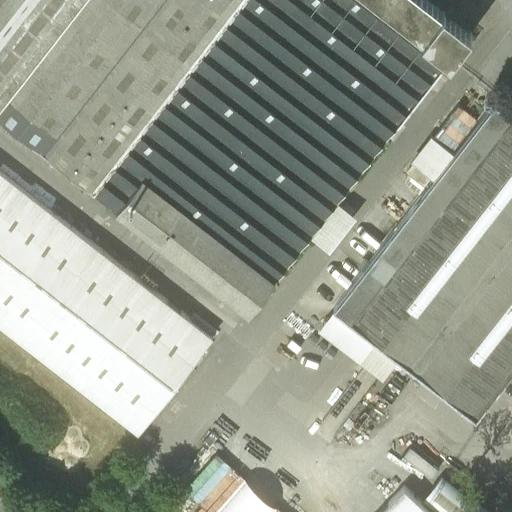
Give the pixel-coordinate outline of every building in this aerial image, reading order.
[(28,0),(0,36),(0,101),(78,0),(28,0)] [(0,0),(0,36),(28,0),(0,0)] [(442,12),(426,0),(78,0),(0,101),(0,119),(249,313),(401,125),(398,123),(448,59),(450,61),(464,43),(464,42),(471,33),(443,11),(442,12)] [(434,179),(333,307),(398,357),(476,418),(511,371),(511,107),(498,97),(454,152),(434,179)] [(212,336),(0,170),(0,323),(138,431),(212,336)]
